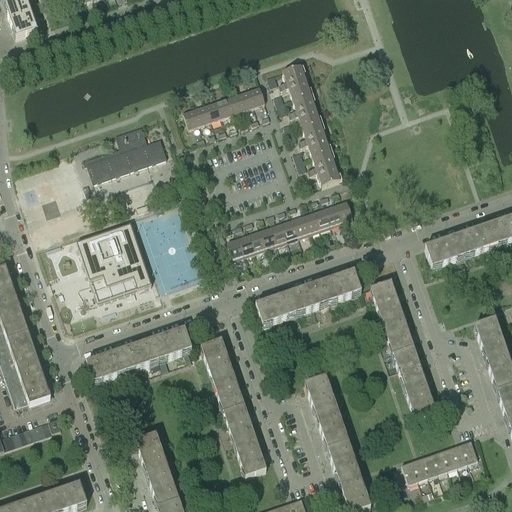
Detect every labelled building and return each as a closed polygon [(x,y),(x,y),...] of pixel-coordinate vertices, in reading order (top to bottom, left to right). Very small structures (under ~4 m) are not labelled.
[(23,0),(0,0),(4,11),(13,8),(25,4),(23,0)] [(65,0),(70,12),(106,0),(65,0)] [(25,4),(13,8),(4,11),(15,44),(36,37),(25,4)] [(309,100),(305,85),(300,71),(282,77),(292,106),(309,100)] [(273,80),(266,82),(269,92),(277,89),(273,80)] [(258,90),(247,94),(253,112),(264,108),(258,90)] [(247,94),(236,98),(242,116),(253,112),(247,94)] [(236,98),(225,102),(231,119),(242,116),(236,98)] [(280,99),(272,102),(279,120),(286,118),(280,99)] [(319,128),(311,105),(309,100),(292,106),(301,134),(319,128)] [(225,102),(214,105),(220,123),(231,119),(225,102)] [(214,105),(204,109),(203,109),(210,127),(220,123),(214,105)] [(203,109),(193,113),(199,130),(210,127),(203,109)] [(187,134),(199,130),(193,113),(181,116),(187,134)] [(290,128),(282,130),(289,149),(296,146),(290,128)] [(329,157),(327,150),(319,128),(301,134),(311,163),(329,157)] [(165,163),(159,145),(145,150),(142,141),(144,141),(141,132),(117,140),(121,153),(84,165),(92,188),(165,163)] [(299,156),(292,159),(298,177),(306,175),(299,156)] [(339,185),(336,179),(329,157),(311,163),(321,191),(339,185)] [(309,185),(302,187),(305,197),(312,194),(309,185)] [(85,201),(91,200),(87,189),(82,191),(85,201)] [(346,192),(339,194),(342,206),(349,204),(346,192)] [(187,206),(184,196),(178,198),(181,208),(187,206)] [(346,207),(335,210),(341,228),(352,224),(346,207)] [(335,210),(324,214),(330,232),(341,228),(335,210)] [(324,214),(313,218),(319,235),(330,232),(324,214)] [(313,218),(302,221),(308,239),(319,235),(313,218)] [(302,221),(291,225),(298,243),(308,239),(302,221)] [(511,222),(490,230),(497,251),(511,245),(511,222)] [(291,225),(281,229),(287,246),(298,243),(291,225)] [(130,229),(75,248),(90,289),(96,309),(133,296),(151,290),(130,229)] [(281,229),(270,233),(276,250),(287,246),(281,229)] [(490,230),(457,241),(464,262),(497,251),(490,230)] [(270,233),(259,236),(265,254),(276,250),(270,233)] [(259,236),(248,240),(254,258),(265,254),(259,236)] [(248,240),(237,244),(243,261),(254,258),(248,240)] [(431,273),(441,270),(464,262),(457,241),(424,252),(431,273)] [(232,265),(243,261),(237,244),(226,247),(232,265)] [(0,274),(0,311),(16,306),(5,273),(0,274)] [(353,277),(320,288),(327,309),(360,298),(353,277)] [(401,319),(392,293),(390,286),(369,294),(380,326),(401,319)] [(320,288),(287,299),(294,320),(327,309),(320,288)] [(262,331),(272,328),(294,320),(287,299),(254,310),(262,331)] [(0,327),(3,337),(5,343),(6,346),(27,338),(16,306),(0,311),(0,327)] [(412,352),(410,346),(401,319),(380,326),(391,359),(412,352)] [(505,357),(499,339),(494,324),(473,331),(484,364),(505,357)] [(183,335),(151,346),(158,367),(190,356),(183,335)] [(14,369),(17,375),(18,378),(38,371),(27,338),(6,346),(7,348),(9,355),(14,369)] [(232,377),(227,363),(220,344),(200,352),(211,384),(232,377)] [(151,346),(118,357),(125,378),(158,367),(151,346)] [(7,348),(0,350),(0,357),(9,355),(7,348)] [(412,352),(391,359),(402,391),(423,384),(412,352)] [(9,355),(0,357),(0,370),(1,373),(14,369),(9,355)] [(92,389),(103,386),(125,378),(118,357),(85,368),(92,389)] [(511,391),(511,377),(511,376),(505,357),(484,364),(495,397),(511,391)] [(14,369),(1,373),(3,380),(17,375),(14,369)] [(18,381),(21,387),(26,401),(28,408),(29,411),(49,403),(38,371),(18,378),(18,381)] [(17,375),(3,380),(5,385),(18,381),(18,378),(17,375)] [(243,410),(232,377),(211,384),(222,417),(243,410)] [(18,381),(5,385),(7,392),(21,387),(18,381)] [(336,415),(329,396),(325,382),(304,389),(315,422),(336,415)] [(423,384),(402,391),(414,424),(435,417),(423,384)] [(21,387),(7,392),(12,406),(26,401),(21,387)] [(511,391),(495,397),(506,429),(511,427),(511,391)] [(26,401),(12,406),(14,412),(28,408),(26,401)] [(254,443),(249,429),(246,419),(243,410),(222,417),(233,450),(254,443)] [(347,448),(342,434),(336,415),(315,422),(326,455),(347,448)] [(60,435),(56,423),(47,426),(51,438),(60,435)] [(47,426),(41,429),(45,441),(52,439),(51,438),(47,426)] [(41,429),(35,431),(39,443),(45,441),(41,429)] [(35,431),(29,433),(33,445),(39,443),(35,431)] [(29,433),(23,435),(27,447),(33,445),(29,433)] [(23,435),(17,437),(21,449),(27,447),(23,435)] [(17,437),(11,439),(15,451),(21,449),(17,437)] [(11,439),(5,441),(9,453),(15,451),(11,439)] [(166,473),(160,454),(155,440),(134,447),(145,480),(166,473)] [(5,441),(0,442),(0,445),(3,455),(9,453),(5,441)] [(265,475),(262,465),(260,461),(254,443),(233,450),(244,482),(265,475)] [(469,447),(460,450),(467,469),(477,466),(470,446),(469,446),(469,447)] [(358,480),(352,462),(347,448),(326,455),(337,487),(358,480)] [(467,469),(460,450),(459,450),(450,453),(457,473),(467,469)] [(457,473),(450,453),(449,453),(450,453),(440,457),(447,476),(457,473)] [(447,476),(440,457),(440,456),(440,457),(431,460),(437,479),(447,476)] [(437,479),(431,460),(430,460),(421,463),(427,483),(437,479)] [(427,483),(421,463),(420,463),(420,464),(411,467),(417,486),(427,483)] [(417,486),(411,467),(411,466),(410,467),(401,470),(400,470),(407,490),(417,486)] [(159,511),(178,506),(173,491),(166,473),(145,480),(156,511),(159,511)] [(369,511),(364,499),(358,480),(337,487),(345,511),(369,511)] [(79,511),(86,510),(79,489),(45,500),(49,511),(79,511)] [(49,511),(45,500),(13,511),(49,511)]
